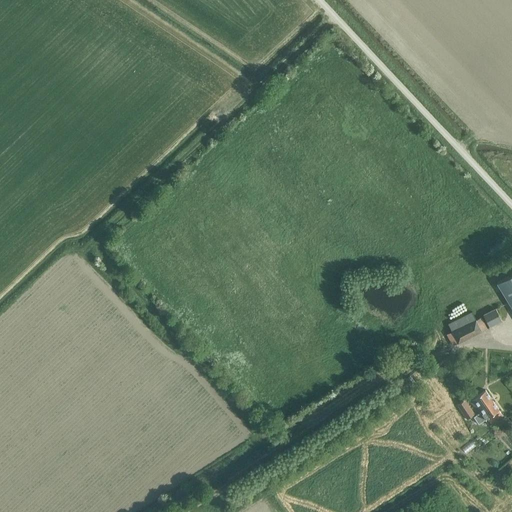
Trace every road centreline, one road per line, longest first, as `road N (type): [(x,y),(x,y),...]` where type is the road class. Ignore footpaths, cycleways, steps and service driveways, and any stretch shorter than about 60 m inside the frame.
road 1 (track): [(263,433),(99,245),(331,12)]
road 2 (track): [(217,494),(425,360),(480,341)]
road 3 (unclassified): [(511,204),(319,0)]
